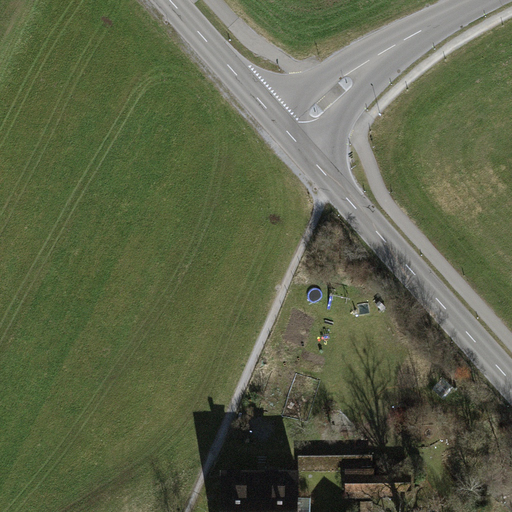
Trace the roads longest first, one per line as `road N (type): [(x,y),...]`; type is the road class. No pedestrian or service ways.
road 1 (tertiary): [(290,135),(511,380)]
road 2 (unclassified): [(290,135),(366,66),(481,0)]
road 3 (tertiary): [(169,0),(290,135)]
